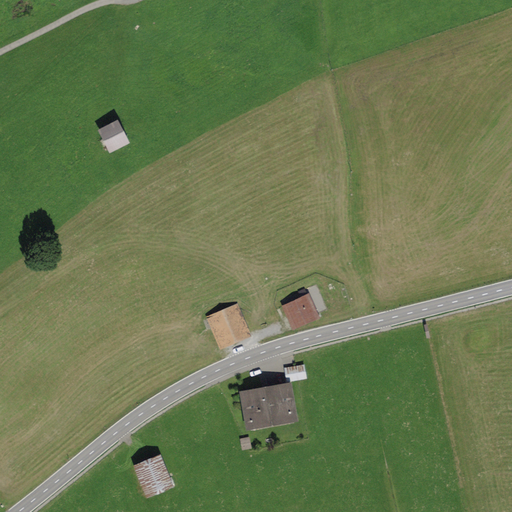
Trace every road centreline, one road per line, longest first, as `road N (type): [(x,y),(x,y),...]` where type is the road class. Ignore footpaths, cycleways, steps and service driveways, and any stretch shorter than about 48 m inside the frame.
road 1 (primary): [(511,287),(308,338),(187,384),(18,511)]
road 2 (residential): [(114,0),(0,50)]
